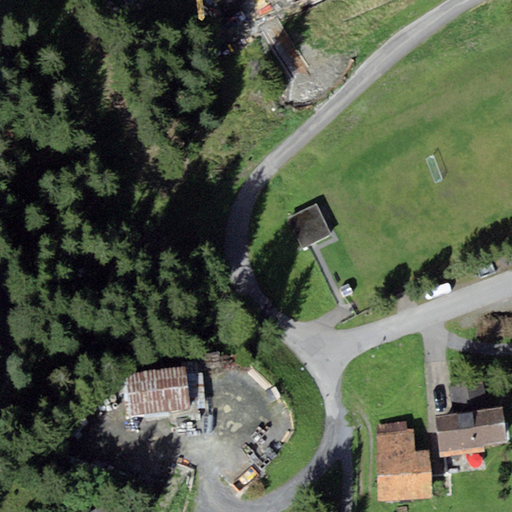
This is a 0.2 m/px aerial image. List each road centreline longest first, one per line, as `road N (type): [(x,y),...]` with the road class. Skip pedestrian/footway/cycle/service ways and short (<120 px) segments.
road 1 (residential): [(511,287),(333,359),(271,321),(245,290),(231,251),(243,209),(277,162),(382,54),(468,0)]
road 2 (track): [(339,421),(286,493),(259,511)]
